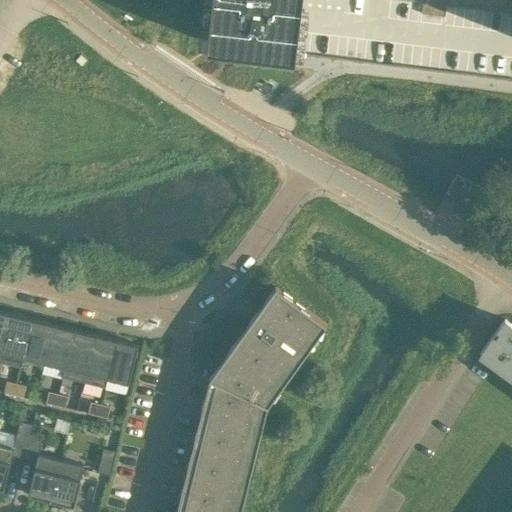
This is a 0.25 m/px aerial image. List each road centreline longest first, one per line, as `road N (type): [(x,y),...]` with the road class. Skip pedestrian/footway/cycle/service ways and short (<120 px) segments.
road 1 (residential): [(306,163),(154,68),(66,0)]
road 2 (residential): [(357,511),(505,282)]
road 3 (residential): [(505,282),(306,163)]
road 4 (residential): [(184,306),(141,511)]
road 5 (residential): [(306,163),(228,275),(184,306)]
road 6 (residential): [(0,273),(149,310),(184,306)]
